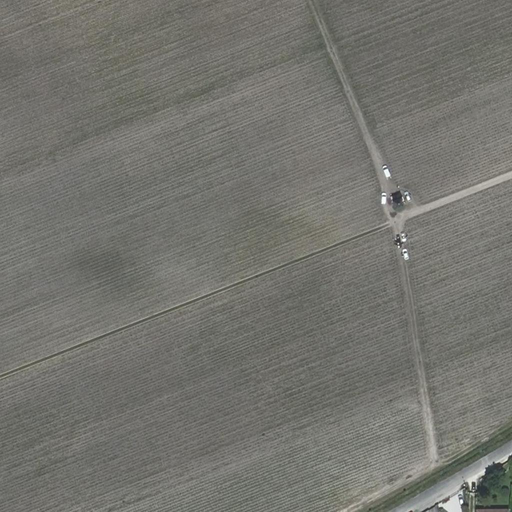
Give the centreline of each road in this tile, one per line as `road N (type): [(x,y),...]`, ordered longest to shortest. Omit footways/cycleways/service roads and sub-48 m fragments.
road 1 (track): [(511,175),(0,376)]
road 2 (track): [(435,466),(394,221),(311,0)]
road 3 (track): [(354,511),(511,420)]
road 4 (residential): [(511,447),(402,511)]
